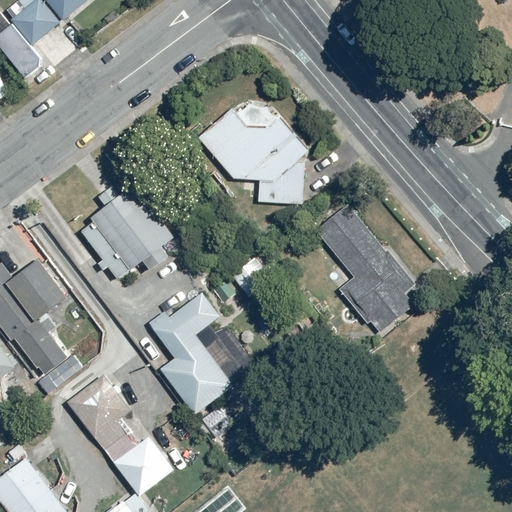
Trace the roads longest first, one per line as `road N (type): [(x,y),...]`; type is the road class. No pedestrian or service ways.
road 1 (tertiary): [(285,0),(511,266)]
road 2 (residential): [(0,170),(225,0)]
